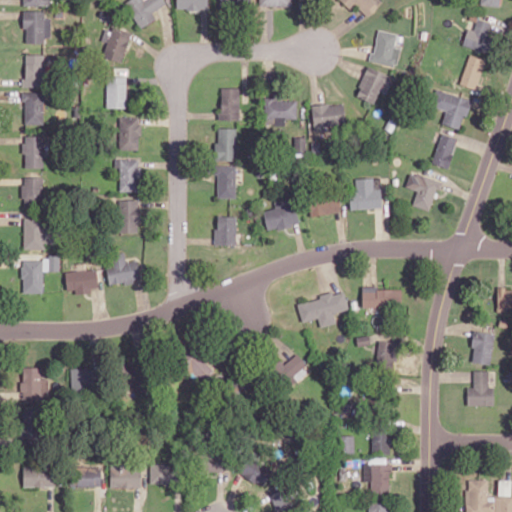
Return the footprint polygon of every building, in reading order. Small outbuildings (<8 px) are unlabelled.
[(127,0),(123,3),(140,28),(156,18),(152,12),(166,3),(163,0),(127,0)] [(176,0),(176,10),(208,10),(207,0),(176,0)] [(219,0),(219,11),(250,11),(250,0),(219,0)] [(369,16),(380,0),(339,0),(352,9),(355,6),(369,16)] [(44,10),(24,11),(24,41),(50,41),(50,18),(44,18),(44,10)] [(487,34),(491,22),(477,18),(473,30),(467,28),(462,45),(488,53),(493,36),(487,34)] [(122,62),(130,33),(105,26),(101,40),(107,42),(103,56),(122,62)] [(397,33),(377,29),(370,61),(396,66),(400,48),(394,46),(397,33)] [(44,54),(24,54),(24,86),(44,86),(44,54)] [(460,84),(477,88),(484,58),(468,54),(460,84)] [(387,84),(390,76),(367,66),(355,95),(374,103),(383,82),(387,84)] [(106,107),(126,108),(126,76),(107,76),(106,107)] [(240,120),(240,87),(221,87),(220,119),(240,120)] [(462,129),(471,99),(436,88),(431,106),(445,110),(441,123),(462,129)] [(44,123),(44,92),(24,92),(25,124),(44,123)] [(285,124),(285,119),(297,118),(296,97),(264,97),(265,125),(285,124)] [(140,149),(139,116),(119,117),(119,150),(140,149)] [(237,128),(216,128),(216,159),(236,160),(237,128)] [(456,138),(440,133),(432,163),(449,167),(456,138)] [(24,168),(43,167),(43,136),(23,136),(24,168)] [(119,191),(140,191),(140,158),(114,159),(114,167),(119,167),(119,191)] [(236,165),(217,165),(217,197),(236,197),(236,165)] [(432,210),(438,179),(408,173),(406,187),(416,189),(413,206),(432,210)] [(22,205),(42,206),(43,177),(22,177),(22,205)] [(349,189),(350,209),(381,208),(381,190),(373,190),(372,177),(355,178),(355,189),(349,189)] [(310,214),(340,213),(339,195),(309,197),(310,214)] [(299,225),(294,198),(274,201),(275,208),(263,210),(267,230),(299,225)] [(139,233),(140,200),(119,199),(118,232),(139,233)] [(236,216),(216,215),(215,244),(235,245),(236,216)] [(24,249),(46,249),(46,244),(54,244),(53,217),(23,218),(24,249)] [(108,283),(139,280),(137,260),(126,262),(125,253),(105,255),(108,283)] [(42,293),(43,270),(59,271),(59,258),(22,258),(22,292),(42,293)] [(97,270),(65,270),(66,291),(97,291),(97,270)] [(361,306),(401,308),(402,288),(362,287),(361,306)] [(297,302),(301,322),(318,318),(320,327),(336,323),(333,312),(348,309),(344,291),(297,302)] [(494,334),(476,331),(470,361),(489,364),(494,334)] [(356,337),(358,344),(370,342),(368,334),(356,337)] [(393,370),(397,342),(379,340),(375,367),(393,370)] [(288,379),(307,365),(297,353),(279,367),(288,379)] [(144,394),(143,364),(122,364),(123,395),(144,394)] [(42,367),(22,366),(21,398),(48,399),(48,376),(42,375),(42,367)] [(71,368),(71,388),(97,388),(96,367),(71,368)] [(467,404),(493,405),(494,371),(473,370),(472,387),(467,387),(467,404)] [(23,407),(22,437),(37,438),(38,407),(23,407)] [(371,453),(391,454),(391,429),(372,429),(371,453)] [(353,453),(353,435),(340,435),(340,452),(353,453)] [(225,470),(224,454),(205,454),(205,471),(225,470)] [(238,475),(265,484),(272,466),(245,457),(238,475)] [(150,461),(150,482),(178,483),(179,462),(150,461)] [(110,487),(141,487),(142,468),(130,468),(130,463),(110,463),(110,487)] [(363,481),(371,481),(371,492),(390,492),(390,463),(363,463),(363,481)] [(23,486),(54,486),(54,465),(23,465),(23,486)] [(101,467),(70,467),(69,486),(101,486),(101,467)] [(465,511),(511,511),(511,496),(487,496),(488,479),(466,479),(465,511)] [(270,488),(274,511),(293,511),(289,485),(270,488)] [(369,511),(391,511),(392,502),(370,502),(369,511)]
